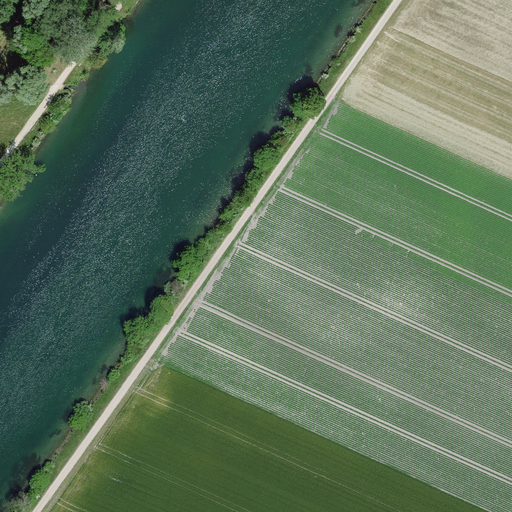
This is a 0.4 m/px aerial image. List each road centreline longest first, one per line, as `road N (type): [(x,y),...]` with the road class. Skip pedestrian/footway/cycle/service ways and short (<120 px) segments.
road 1 (track): [(37,511),(398,0)]
road 2 (track): [(123,0),(0,165)]
